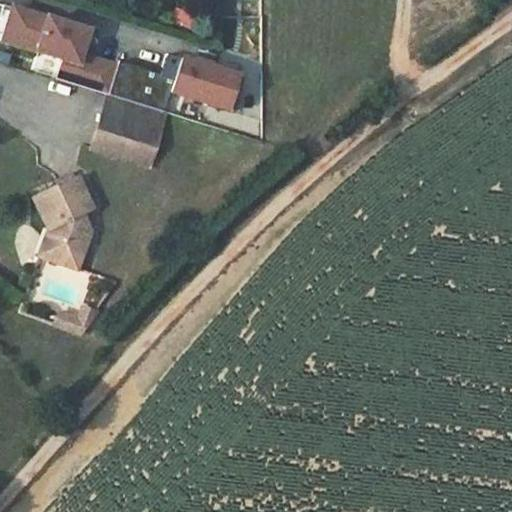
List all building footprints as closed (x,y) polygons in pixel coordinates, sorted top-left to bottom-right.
[(192,30),(203,9),(185,0),(179,0),(170,19),(192,30)] [(13,41),(23,7),(13,4),(2,37),(13,41)] [(109,91),(117,63),(80,52),(88,27),(23,7),(13,41),(74,59),(68,79),(109,91)] [(175,74),(181,55),(167,50),(161,70),(175,74)] [(234,107),(244,73),(181,55),(175,74),(161,70),(119,58),(117,63),(109,91),(167,108),(172,89),(234,107)] [(167,108),(109,91),(103,111),(161,128),(167,108)] [(161,128),(103,111),(93,144),(151,161),(161,128)] [(76,215),(95,204),(78,172),(36,195),(52,224),(48,236),(59,239),(52,259),(73,265),(84,230),(69,228),(72,215),(76,215)] [(20,246),(35,252),(42,234),(27,228),(20,246)] [(48,236),(41,256),(50,258),(52,259),(59,239),(48,236)] [(93,313),(81,308),(77,319),(75,324),(87,328),(93,313)] [(75,324),(77,319),(58,312),(54,322),(78,332),(87,328),(75,324)]
